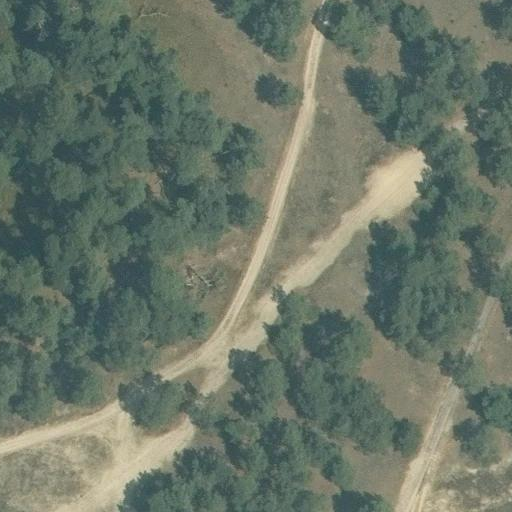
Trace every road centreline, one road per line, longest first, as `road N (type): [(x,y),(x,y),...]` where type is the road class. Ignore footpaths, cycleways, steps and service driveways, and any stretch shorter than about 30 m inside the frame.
road 1 (unknown): [(79,511),(178,440),(266,323),(338,245),(421,168),(511,103)]
road 2 (track): [(323,0),(293,129),(240,294),(201,350),(147,387),(0,445)]
